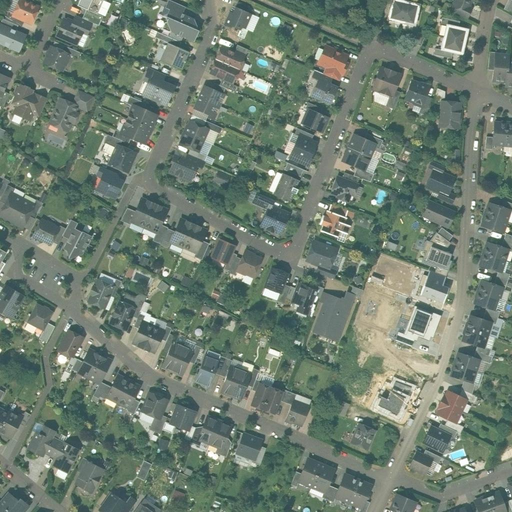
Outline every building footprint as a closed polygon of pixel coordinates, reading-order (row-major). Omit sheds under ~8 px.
[(38,7),(22,0),(19,0),(14,14),(13,16),(24,21),(31,24),(38,7)] [(79,0),(77,6),(86,10),(97,14),(102,0),(104,0),(105,0),(106,0),(79,0)] [(193,20),(182,14),(185,7),(169,0),(168,0),(165,8),(169,10),(166,18),(167,19),(167,21),(167,22),(165,23),(163,29),(168,31),(170,30),(171,31),(194,41),(198,31),(196,30),(197,28),(193,20)] [(399,0),(391,0),(391,3),(387,20),(401,23),(406,1),(399,0)] [(457,1),(456,0),(450,11),(466,19),(472,8),(468,6),(457,1)] [(419,5),(406,1),(401,23),(415,26),(418,11),(419,5)] [(243,10),(235,7),(233,13),(229,12),(224,25),(230,28),(232,27),(240,30),(237,36),(244,39),(244,38),(247,30),(245,29),(251,14),(246,12),(249,6),(245,5),(243,10)] [(97,14),(86,10),(82,19),(91,23),(99,26),(103,17),(97,14)] [(24,21),(13,16),(14,14),(9,11),(5,20),(18,26),(21,27),(24,21)] [(110,13),(107,23),(113,25),(117,15),(110,13)] [(82,19),(76,16),(73,23),(84,28),(82,33),(86,35),(91,23),(82,19)] [(460,21),(442,18),(441,24),(446,25),(458,27),(460,21)] [(5,20),(2,19),(0,23),(0,24),(12,29),(16,31),(18,26),(5,20)] [(73,23),(64,19),(56,36),(76,45),(82,33),(84,28),(73,23)] [(0,43),(5,46),(12,29),(0,24),(0,43)] [(458,27),(446,25),(443,37),(465,42),(468,30),(458,27)] [(12,29),(5,46),(19,52),(26,35),(16,31),(12,29)] [(181,42),(157,32),(155,38),(168,43),(179,48),(181,42)] [(465,42),(443,37),(441,50),(452,53),(462,55),(465,42)] [(54,41),(52,47),(51,47),(44,63),(61,71),(65,62),(66,63),(69,55),(61,51),(64,45),(54,41)] [(168,43),(160,61),(181,71),(189,52),(179,48),(168,43)] [(80,53),(64,45),(61,51),(69,55),(77,59),(80,53)] [(248,50),(237,45),(234,52),(244,57),(245,57),(248,50)] [(234,52),(222,47),(216,60),(241,71),(244,63),(243,59),(244,57),(234,52)] [(347,56),(325,47),(318,62),(326,66),(325,68),(341,75),(342,76),(345,68),(342,67),(347,56)] [(452,53),(441,50),(435,48),(433,55),(451,59),(452,53)] [(496,53),(489,52),(487,70),(493,70),(495,55),(496,55),(496,53)] [(496,55),(495,55),(493,70),(492,80),(505,82),(508,60),(508,56),(496,55)] [(241,71),(216,60),(210,73),(232,82),(233,80),(237,78),(241,71)] [(165,75),(149,68),(143,81),(150,83),(145,96),(166,105),(173,89),(161,83),(165,75)] [(341,75),(325,68),(322,74),(333,78),(339,81),(341,75)] [(398,75),(382,69),(379,70),(375,80),(374,79),(373,80),(371,84),(372,85),(373,86),(373,87),(374,89),(390,95),(393,96),(395,91),(400,78),(398,75)] [(322,74),(314,70),(312,77),(318,80),(319,80),(322,74)] [(9,78),(0,74),(0,96),(1,96),(1,97),(4,91),(9,78)] [(322,74),(319,80),(330,85),(333,78),(322,74)] [(238,87),(221,80),(219,85),(225,88),(236,92),(238,87)] [(319,80),(318,80),(311,95),(330,104),(335,92),(337,88),(330,85),(319,80)] [(428,88),(412,81),(405,99),(421,105),(422,105),(425,96),(428,88)] [(219,85),(214,83),(211,89),(221,94),(221,93),(223,94),(225,88),(219,85)] [(32,91),(20,85),(13,103),(17,105),(13,113),(15,114),(23,117),(30,120),(33,113),(28,111),(34,95),(31,94),(32,91)] [(211,89),(204,86),(200,97),(216,105),(218,102),(221,94),(211,89)] [(445,92),(437,88),(432,103),(441,104),(442,102),(444,102),(445,92)] [(4,91),(1,97),(1,96),(0,97),(0,106),(3,108),(9,94),(4,91)] [(93,98),(78,91),(72,104),(78,106),(78,107),(87,111),(93,98)] [(393,96),(390,95),(386,106),(394,109),(400,93),(395,91),(393,96)] [(46,99),(35,94),(34,95),(28,111),(33,113),(39,115),(46,99)] [(146,104),(129,96),(126,104),(132,106),(133,105),(144,109),(146,104)] [(433,99),(425,96),(422,105),(421,105),(418,113),(426,116),(433,99)] [(216,105),(200,97),(195,108),(211,116),(215,108),(216,105)] [(72,104),(60,99),(50,122),(59,125),(61,129),(64,131),(68,129),(71,122),(74,121),(76,116),(75,112),(78,107),(78,106),(72,104)] [(322,109),(307,102),(305,108),(309,110),(309,109),(320,114),(322,109)] [(440,115),(459,117),(460,104),(444,102),(442,102),(441,104),(440,115)] [(144,109),(133,105),(132,106),(127,119),(151,130),(157,115),(144,109)] [(320,114),(309,109),(309,110),(302,124),(321,132),(327,117),(320,114)] [(23,117),(15,114),(12,119),(13,122),(20,124),(23,117)] [(459,117),(440,115),(439,126),(442,129),(446,129),(449,127),(458,128),(459,117)] [(151,130),(127,119),(121,132),(120,134),(131,138),(144,144),(151,130)] [(203,127),(189,121),(184,132),(203,141),(208,129),(209,129),(203,127)] [(222,128),(206,121),(203,127),(209,129),(208,129),(219,134),(222,128)] [(506,124),(494,122),(493,137),(492,144),(493,144),(504,145),(506,124)] [(511,124),(506,124),(504,145),(503,151),(511,152),(511,124)] [(313,135),(297,128),(294,134),(299,136),(311,141),(313,135)] [(121,132),(115,129),(112,137),(122,141),(128,144),(131,138),(120,134),(121,132)] [(203,141),(184,132),(179,144),(198,152),(203,141)] [(383,141),(366,133),(364,139),(376,144),(375,147),(379,149),(383,141)] [(364,139),(354,134),(348,147),(370,157),(375,147),(376,144),(364,139)] [(112,137),(107,135),(103,143),(116,149),(118,146),(119,146),(122,141),(112,137)] [(311,141),(299,136),(289,157),(308,165),(314,152),(313,151),(316,143),(311,141)] [(493,137),(486,137),(485,149),(492,149),(493,144),(492,144),(493,137)] [(119,146),(118,146),(116,149),(110,164),(127,172),(129,171),(131,167),(130,165),(135,153),(119,146)] [(370,157),(348,147),(342,161),(357,167),(364,171),(364,170),(370,157)] [(188,154),(185,160),(174,155),(171,162),(173,163),(169,172),(190,181),(197,166),(201,168),(204,162),(188,154)] [(444,167),(431,162),(428,168),(433,170),(433,169),(441,173),(444,167)] [(303,170),(287,163),(284,170),(300,177),(303,170)] [(106,169),(100,166),(96,176),(101,178),(103,174),(106,169)] [(364,171),(357,167),(353,176),(358,178),(370,182),(373,174),(364,170),(364,171)] [(117,174),(106,169),(103,174),(114,179),(117,174)] [(441,173),(433,169),(433,170),(426,187),(439,193),(447,196),(448,193),(454,179),(441,173)] [(353,176),(344,172),(342,179),(356,185),(358,178),(353,176)] [(299,181),(282,173),(281,174),(282,174),(274,193),(273,193),(290,201),(291,201),(290,200),(293,193),(296,194),(298,189),(295,188),(298,181),(299,182),(299,181)] [(103,174),(101,178),(96,189),(104,192),(105,194),(108,196),(111,195),(116,197),(122,183),(114,179),(103,174)] [(229,179),(217,174),(214,180),(226,185),(229,179)] [(4,178),(0,184),(1,185),(0,185),(0,196),(1,197),(7,185),(9,181),(4,178)] [(342,179),(340,179),(338,183),(335,182),(331,192),(338,195),(337,197),(347,201),(350,194),(354,195),(357,185),(356,185),(342,179)] [(1,197),(0,199),(0,201),(5,204),(11,194),(14,188),(7,185),(1,197)] [(288,214),(271,206),(274,200),(257,193),(253,203),(268,209),(261,225),(268,228),(267,229),(273,231),(273,230),(280,233),(282,228),(285,229),(289,221),(286,220),(288,214)] [(455,196),(448,193),(447,196),(439,193),(437,198),(451,204),(455,196)] [(11,194),(5,204),(0,214),(0,215),(11,222),(22,200),(11,194)] [(135,212),(131,222),(144,228),(154,204),(154,203),(154,204),(148,201),(147,201),(141,198),(135,212)] [(22,200),(11,222),(23,227),(28,216),(34,206),(33,205),(22,200)] [(36,200),(33,205),(34,206),(28,216),(35,219),(43,203),(36,200)] [(511,203),(504,200),(502,207),(510,210),(511,211),(511,203)] [(454,212),(429,202),(424,214),(429,216),(428,219),(448,227),(454,212)] [(502,207),(489,203),(485,215),(506,221),(510,210),(502,207)] [(154,204),(144,228),(156,233),(160,224),(167,209),(161,207),(161,206),(160,206),(154,204),(155,204),(154,204)] [(348,211),(331,204),(328,211),(345,217),(348,211)] [(127,208),(120,221),(130,225),(131,222),(135,212),(127,208)] [(328,211),(327,210),(326,211),(329,212),(327,217),(323,215),(319,224),(323,225),(321,231),(337,237),(340,231),(347,234),(350,226),(344,224),(346,218),(345,217),(328,211)] [(506,221),(485,215),(482,226),(502,233),(506,221)] [(175,231),(170,242),(183,248),(193,224),(187,222),(187,221),(180,219),(175,231)] [(52,224),(49,223),(46,223),(41,220),(34,234),(35,237),(39,239),(41,239),(51,244),(52,242),(58,230),(58,229),(53,227),(52,224)] [(81,232),(74,229),(77,223),(70,220),(66,229),(62,236),(68,239),(63,249),(66,250),(69,257),(68,258),(69,258),(70,258),(82,254),(91,236),(82,232),(81,232)] [(160,224),(156,233),(153,241),(160,244),(168,228),(160,224)] [(193,224),(183,248),(195,253),(196,254),(201,240),(206,230),(200,227),(199,227),(194,225),(194,224),(193,224)] [(58,230),(52,242),(57,245),(62,236),(66,229),(60,226),(58,229),(58,230)] [(452,236),(441,227),(437,233),(448,241),(452,236)] [(175,231),(168,228),(160,244),(168,247),(170,242),(175,231)] [(511,235),(505,234),(503,240),(511,243),(511,235)] [(224,240),(220,238),(218,239),(216,243),(217,245),(211,258),(226,264),(231,252),(234,246),(225,242),(224,240)] [(209,244),(201,240),(196,254),(195,253),(194,257),(201,260),(209,244)] [(451,254),(445,252),(447,248),(426,240),(422,251),(425,252),(422,261),(448,271),(452,261),(449,260),(451,254)] [(511,243),(503,240),(501,247),(508,249),(508,250),(511,251),(511,243)] [(336,250),(313,241),(306,260),(319,265),(329,269),(336,250)] [(501,247),(487,243),(483,254),(504,261),(508,250),(508,249),(501,247)] [(231,252),(226,264),(223,269),(229,271),(230,271),(236,257),(237,255),(231,252)] [(261,259),(244,252),(241,259),(236,270),(237,270),(245,274),(245,273),(253,276),(261,259)] [(504,261),(483,254),(480,265),(498,271),(501,272),(504,261)] [(236,257),(230,271),(229,271),(229,273),(234,276),(237,270),(236,270),(241,259),(236,257)] [(329,269),(319,265),(316,273),(333,279),(336,271),(329,269)] [(287,274),(272,268),(265,287),(280,292),(280,293),(283,284),(287,274)] [(445,277),(428,271),(419,295),(431,300),(429,305),(440,309),(448,288),(442,285),(445,277)] [(509,274),(501,272),(498,271),(496,278),(507,282),(509,274)] [(507,282),(496,278),(494,285),(503,288),(502,288),(505,289),(507,282)] [(116,279),(112,286),(113,286),(109,295),(114,298),(121,281),(116,279)] [(112,286),(98,280),(95,287),(93,286),(89,293),(92,294),(88,302),(103,308),(109,295),(113,286),(112,286)] [(494,285),(482,281),(478,292),(499,299),(502,288),(503,288),(494,285)] [(305,285),(298,283),(296,288),(291,302),(299,304),(296,311),(307,315),(317,289),(308,285),(307,287),(305,286),(305,285)] [(283,284),(280,293),(280,292),(276,301),(283,304),(284,303),(290,287),(283,284)] [(24,296),(6,286),(0,295),(0,311),(10,318),(24,296)] [(290,287),(284,303),(290,306),(291,302),(296,288),(290,286),(290,287)] [(363,290),(353,286),(350,294),(355,296),(354,296),(360,298),(363,290)] [(499,299),(478,292),(474,304),(486,307),(495,310),(499,299)] [(338,299),(327,295),(314,331),(324,335),(326,329),(337,333),(342,317),(345,318),(351,302),(352,303),(354,296),(355,296),(350,294),(346,293),(344,299),(341,298),(340,300),(337,299),(338,299)] [(138,299),(134,308),(135,308),(131,316),(137,318),(139,313),(144,302),(138,299)] [(134,308),(120,302),(116,309),(116,308),(112,316),(113,316),(110,323),(125,330),(131,316),(135,308),(134,308)] [(53,312),(36,304),(27,322),(28,323),(25,328),(34,332),(37,327),(43,331),(48,323),(53,312)] [(440,315),(414,306),(403,336),(413,340),(415,335),(428,340),(430,337),(432,338),(440,315)] [(495,310),(486,307),(484,314),(497,318),(500,311),(495,310)] [(145,316),(139,313),(137,318),(133,327),(139,329),(142,321),(143,321),(145,316)] [(497,318),(484,314),(482,320),(491,323),(495,325),(497,318)] [(482,320),(470,316),(466,328),(487,335),(491,323),(482,320)] [(143,321),(142,321),(139,329),(132,343),(138,345),(138,346),(143,349),(153,326),(143,321)] [(48,323),(43,331),(39,339),(46,343),(55,326),(48,323)] [(153,326),(143,349),(148,351),(149,350),(154,353),(160,339),(164,331),(153,326)] [(164,331),(160,339),(166,342),(169,334),(171,328),(166,326),(164,331)] [(487,335),(466,328),(462,341),(477,345),(483,347),(487,335)] [(82,337),(69,331),(59,350),(61,351),(62,353),(67,356),(70,355),(72,356),(82,337)] [(166,342),(162,350),(167,353),(172,342),(173,342),(175,336),(169,334),(166,342)] [(167,353),(161,367),(167,369),(172,371),(183,346),(173,342),(172,342),(167,353)] [(195,345),(193,350),(193,351),(188,362),(194,364),(201,348),(195,345)] [(491,349),(483,347),(477,345),(475,351),(489,355),(491,349)] [(193,350),(183,346),(172,371),(177,373),(176,373),(182,376),(188,362),(193,351),(193,350)] [(83,362),(78,371),(89,377),(100,356),(89,350),(83,362)] [(489,355),(475,351),(473,358),(479,360),(490,364),(492,356),(489,355)] [(473,358),(458,353),(455,364),(475,371),(479,360),(473,358)] [(218,361),(204,355),(195,381),(209,387),(214,373),(219,361),(218,361)] [(72,356),(64,371),(70,374),(72,370),(77,359),(72,356)] [(100,356),(89,377),(100,383),(100,382),(111,362),(100,356)] [(220,356),(218,361),(219,361),(214,373),(219,375),(220,375),(226,358),(220,356)] [(226,358),(220,375),(225,377),(229,366),(230,366),(232,360),(226,358)] [(77,359),(72,370),(77,372),(78,371),(83,362),(77,359)] [(475,371),(455,364),(451,376),(464,380),(472,383),(472,382),(475,371)] [(230,366),(229,366),(225,377),(220,392),(226,394),(231,395),(240,370),(230,366)] [(253,368),(251,374),(247,385),(252,387),(255,379),(259,370),(253,368)] [(251,374),(240,370),(231,395),(235,397),(235,398),(241,400),(247,385),(251,374)] [(128,381),(117,376),(111,387),(106,396),(107,396),(118,402),(128,381)] [(252,387),(251,390),(257,392),(260,383),(261,384),(261,381),(255,379),(252,387)] [(472,383),(464,380),(461,389),(462,390),(472,394),(475,383),(472,382),(472,383)] [(128,381),(118,402),(128,408),(129,408),(133,399),(139,387),(128,381)] [(100,383),(93,396),(99,399),(100,397),(99,397),(106,384),(100,382),(100,383)] [(395,382),(391,392),(404,398),(406,399),(411,388),(395,382)] [(257,392),(252,405),(263,409),(271,388),(261,384),(260,383),(257,392)] [(106,384),(99,397),(100,397),(105,400),(107,396),(106,396),(111,387),(106,384)] [(271,388),(263,409),(273,413),(278,400),(282,392),(281,391),(271,388)] [(288,391),(282,389),(281,391),(282,392),(278,400),(284,402),(288,391)] [(472,394),(462,390),(459,396),(467,400),(474,404),(477,397),(472,394)] [(288,391),(284,402),(291,405),(293,401),(294,401),(296,394),(288,391)] [(459,396),(448,391),(445,396),(443,395),(440,402),(461,412),(467,400),(459,396)] [(404,398),(391,392),(387,399),(379,396),(374,407),(399,418),(403,408),(405,409),(408,404),(403,401),(404,398)] [(166,400),(150,393),(142,412),(154,417),(159,419),(160,414),(166,400)] [(349,404),(336,398),(330,411),(344,417),(349,404)] [(139,402),(133,399),(129,408),(128,408),(127,411),(134,415),(139,402)] [(294,401),(293,401),(291,405),(286,420),(301,425),(308,406),(294,401)] [(461,412),(440,402),(437,408),(439,409),(437,414),(447,419),(455,423),(461,412)] [(194,412),(178,405),(171,424),(175,426),(176,429),(179,430),(182,428),(187,430),(189,425),(194,412)] [(8,413),(0,409),(0,428),(8,414),(8,413)] [(22,417),(9,411),(8,413),(8,414),(0,428),(0,431),(11,438),(19,423),(22,418),(22,417)] [(31,415),(25,411),(22,417),(22,418),(19,423),(25,426),(31,415)] [(159,419),(154,417),(149,429),(160,434),(167,417),(160,414),(159,419)] [(219,422),(207,417),(201,430),(198,438),(202,440),(210,443),(219,422)] [(455,423),(447,419),(444,426),(456,432),(460,433),(463,427),(455,423)] [(231,427),(219,422),(210,443),(217,447),(222,449),(225,440),(231,427)] [(375,431),(358,424),(350,442),(367,449),(375,431)] [(444,426),(440,424),(437,430),(450,436),(449,437),(453,438),(456,432),(444,426)] [(187,430),(184,438),(190,441),(195,428),(189,425),(187,430)] [(44,426),(40,435),(36,432),(27,448),(43,456),(46,450),(52,437),(55,433),(55,432),(44,426)] [(437,430),(431,427),(423,442),(442,451),(444,448),(450,446),(448,440),(449,437),(450,436),(437,430)] [(201,430),(195,428),(190,441),(190,442),(200,446),(202,440),(198,438),(201,430)] [(243,434),(237,450),(236,453),(254,460),(261,440),(255,438),(255,437),(250,435),(250,436),(243,434)] [(52,437),(46,450),(52,453),(58,440),(57,440),(52,437)] [(79,450),(64,442),(63,443),(58,440),(52,453),(50,456),(56,459),(52,465),(67,473),(79,450)] [(222,449),(217,447),(215,453),(226,457),(231,443),(225,440),(222,449)] [(441,458),(425,450),(423,455),(425,456),(424,457),(431,460),(431,461),(438,464),(441,458)] [(423,455),(419,453),(419,454),(416,453),(410,466),(417,469),(417,472),(421,474),(423,473),(425,473),(431,461),(431,460),(424,457),(425,456),(423,455)] [(83,457),(76,471),(81,474),(87,461),(88,462),(88,460),(83,457)] [(321,464),(308,459),(302,474),(298,481),(299,481),(311,487),(321,464)] [(144,460),(137,476),(145,479),(152,463),(144,460)] [(88,462),(87,461),(81,474),(76,484),(91,492),(94,486),(95,486),(100,477),(99,476),(103,469),(88,462)] [(321,464),(311,487),(324,492),(327,485),(333,470),(321,464)] [(296,471),(291,484),(297,487),(299,481),(298,481),(302,474),(296,471)] [(338,489),(335,497),(336,497),(348,502),(357,480),(345,475),(338,489)] [(357,480),(348,502),(361,507),(364,500),(370,485),(357,480)] [(324,492),(321,497),(327,500),(333,487),(327,485),(324,492)] [(333,487),(327,500),(333,502),(336,497),(335,497),(338,489),(333,487)] [(7,511),(18,500),(9,493),(0,503),(0,502),(0,511),(7,511)] [(111,493),(100,510),(103,511),(120,511),(121,511),(126,504),(111,493)] [(505,511),(503,503),(499,493),(486,497),(491,511),(505,511)] [(411,511),(415,502),(397,495),(391,509),(397,511),(411,511)] [(491,511),(486,497),(474,502),(478,511),(491,511)] [(18,500),(7,511),(23,511),(29,506),(20,498),(18,500)] [(128,511),(136,502),(130,498),(126,504),(121,511),(128,511)] [(364,500),(361,507),(358,511),(365,511),(370,502),(364,500)] [(156,511),(158,510),(145,501),(141,506),(150,511),(156,511)] [(511,511),(508,501),(503,503),(505,511),(511,511)]
